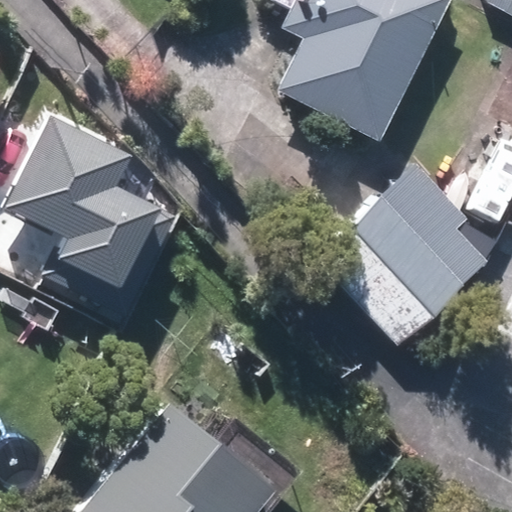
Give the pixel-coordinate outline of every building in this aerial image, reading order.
[(434,0),(284,0),(244,82),(366,141),(434,0)] [(511,0),(473,0),(473,1),(511,21),(511,0)] [(43,243),(105,273),(145,194),(95,169),(110,138),(40,104),(0,183),(0,195),(54,222),(43,243)] [(488,261),(410,163),(303,248),(381,346),(488,261)] [(511,284),(486,340),(511,352),(511,284)] [(238,511),(255,492),(145,402),(53,511),(238,511)]
